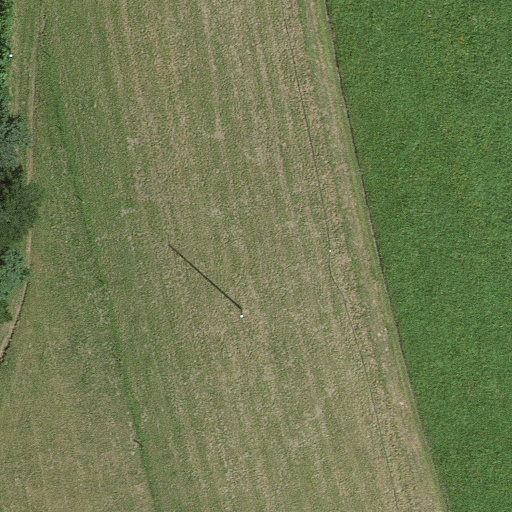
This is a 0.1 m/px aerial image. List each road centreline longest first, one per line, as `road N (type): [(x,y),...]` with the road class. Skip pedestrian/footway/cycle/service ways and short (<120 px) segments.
road 1 (track): [(313,0),(324,91),(372,291),(437,511)]
road 2 (track): [(31,0),(21,233),(0,327)]
